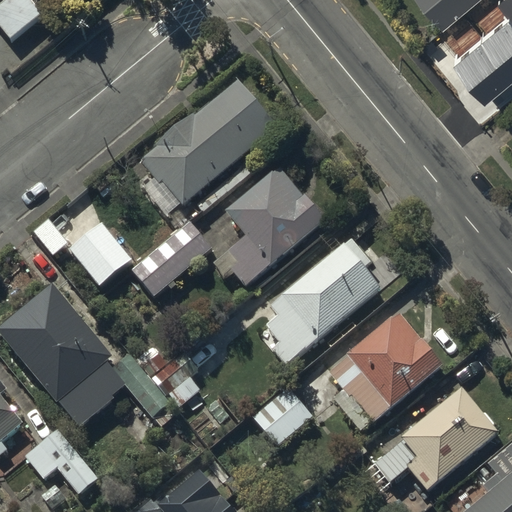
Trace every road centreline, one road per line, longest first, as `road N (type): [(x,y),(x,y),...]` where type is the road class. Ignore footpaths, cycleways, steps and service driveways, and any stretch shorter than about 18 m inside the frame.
road 1 (tertiary): [(288,0),(511,272)]
road 2 (residential): [(214,0),(0,177)]
